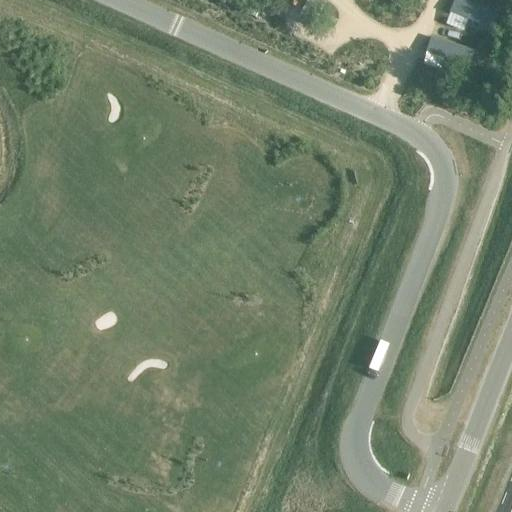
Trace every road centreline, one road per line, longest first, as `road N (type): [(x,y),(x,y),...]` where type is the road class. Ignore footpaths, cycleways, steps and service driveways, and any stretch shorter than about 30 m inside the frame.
road 1 (unclassified): [(112,0),(409,133),(431,151),(442,197),(353,443),(365,478),(435,511)]
road 2 (unclassified): [(511,341),(443,511)]
